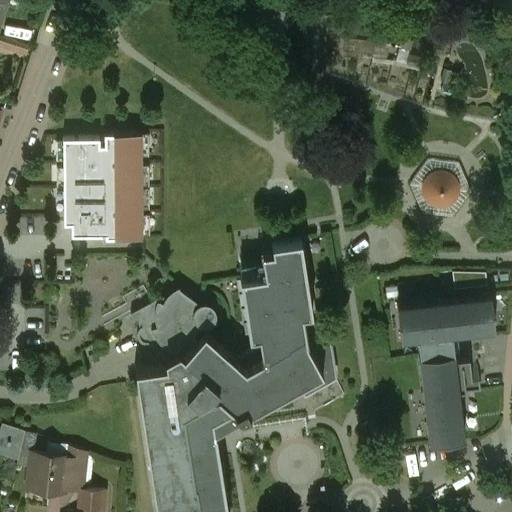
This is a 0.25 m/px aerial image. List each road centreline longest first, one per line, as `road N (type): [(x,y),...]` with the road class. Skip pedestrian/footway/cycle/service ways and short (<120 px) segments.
road 1 (residential): [(68,0),(0,211)]
road 2 (residential): [(511,441),(346,511)]
